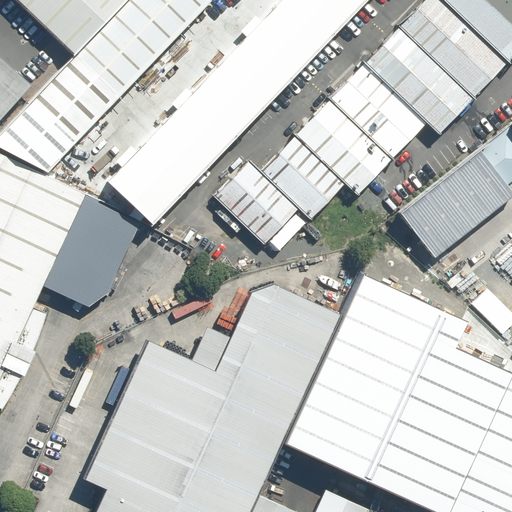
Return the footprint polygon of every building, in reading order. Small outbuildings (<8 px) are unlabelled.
[(0,147),(51,168),(210,0),(127,0),(0,137),(0,147)] [(15,0),(74,53),(124,0),(15,0)] [(276,0),(108,175),(155,219),(364,0),(276,0)] [(508,62),(439,0),(421,0),(396,27),(472,96),(474,99),(508,62)] [(511,57),(511,0),(439,0),(508,62),(511,57)] [(472,96),(396,27),(361,65),(424,123),(437,134),(472,96)] [(0,118),(29,85),(0,58),(0,118)] [(424,123),(361,65),(328,101),(391,159),(424,123)] [(391,159),(328,101),(294,138),(344,183),(357,195),(391,159)] [(511,194),(511,128),(509,125),(399,213),(436,258),(511,194)] [(344,183),(294,138),(261,174),(297,208),(310,220),(344,183)] [(139,224),(0,156),(0,376),(45,279),(90,300),(105,295),(139,224)] [(297,208),(261,174),(246,161),(213,198),(264,244),(297,208)] [(95,511),(245,511),(337,310),(256,274),(215,366),(148,336),(85,476),(107,486),(95,511)] [(511,511),(511,376),(461,347),(469,325),(362,279),(288,443),(425,505),(439,511),(482,511),(483,510),(486,511),(511,511)] [(365,511),(367,509),(322,489),(311,511),(365,511)] [(297,511),(298,510),(258,492),(248,511),(297,511)]
